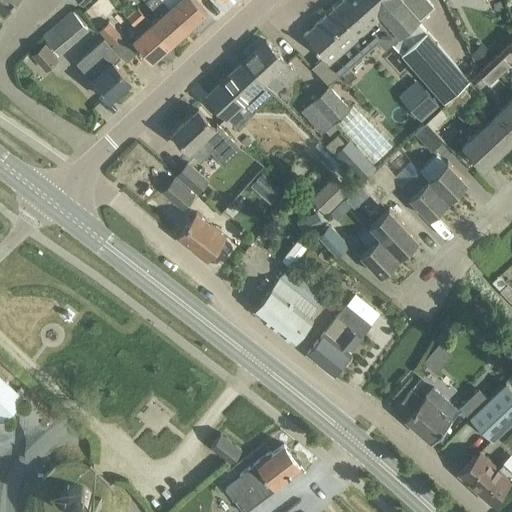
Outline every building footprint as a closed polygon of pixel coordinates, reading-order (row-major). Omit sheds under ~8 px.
[(0,0),(0,11),(5,15),(16,0),(0,0)] [(160,17),(153,24),(171,44),(188,28),(183,22),(163,0),(147,0),(147,1),(160,17)] [(179,0),(170,8),(183,22),(188,28),(207,12),(196,0),(179,0)] [(433,5),(428,0),(342,0),(304,34),(318,49),(340,74),(378,41),(384,48),(392,42),(400,51),(424,30),(417,22),(420,18),(419,17),(433,5)] [(171,44),(153,24),(139,8),(128,18),(135,26),(136,25),(142,33),(132,42),(141,51),(143,50),(152,60),(171,44)] [(43,36),(59,53),(87,28),(72,11),(58,22),(43,36)] [(100,30),(113,45),(122,37),(109,22),(100,30)] [(400,51),(443,100),(467,79),(424,30),(400,51)] [(104,38),(78,61),(93,78),(92,79),(109,99),(130,80),(115,62),(121,57),(104,38)] [(267,40),(246,59),(275,92),(296,72),(267,40)] [(29,53),(43,69),(56,58),(42,42),(29,53)] [(485,46),(474,57),(480,64),(492,53),(485,46)] [(504,57),(493,67),(500,75),(511,64),(504,57)] [(275,92),(246,59),(208,95),(227,116),(243,102),(253,112),(275,92)] [(493,67),(482,77),(489,85),(500,75),(493,67)] [(417,80),(399,95),(422,121),(440,105),(417,80)] [(313,101),(333,122),(349,108),(328,86),(313,101)] [(462,87),(452,97),(459,104),(469,95),(462,87)] [(459,104),(452,97),(441,107),(448,114),(459,104)] [(511,97),(499,110),(511,124),(511,97)] [(196,156),(207,146),(224,164),(242,148),(217,122),(214,125),(199,109),(173,132),(196,156)] [(511,124),(499,110),(481,127),(502,150),(511,140),(511,124)] [(415,132),(433,151),(444,140),(426,122),(415,132)] [(502,150),(481,127),(462,144),(484,167),(502,150)] [(333,153),(343,140),(333,133),(324,145),(333,153)] [(351,139),(335,154),(362,182),(378,166),(351,139)] [(437,154),(421,170),(449,200),(468,181),(448,160),(445,163),(437,154)] [(177,174),(197,191),(208,179),(188,162),(177,174)] [(373,173),(390,190),(400,180),(383,162),(373,173)] [(421,170),(420,169),(401,186),(411,196),(410,197),(430,218),(449,200),(421,170)] [(390,190),(373,173),(360,185),(376,203),(390,190)] [(311,200),(326,215),(351,191),(336,175),(311,200)] [(195,195),(174,178),(163,191),(184,209),(195,195)] [(370,226),(400,256),(419,238),(390,207),(370,226)] [(198,251),(208,259),(226,235),(196,212),(178,235),(198,251)] [(319,237),(336,255),(348,244),(331,226),(319,237)] [(353,243),(352,245),(381,275),(400,256),(370,226),(353,243)] [(308,244),(299,237),(282,259),(291,266),(308,244)] [(273,285),(254,309),(295,341),(313,319),(310,315),(326,297),(289,266),(273,285)] [(501,290),(511,301),(511,299),(511,287),(508,283),(501,290)] [(362,336),(372,324),(347,303),(307,352),(334,373),(363,337),(362,336)] [(433,371),(447,352),(435,343),(421,361),(433,371)] [(511,347),(501,349),(503,365),(511,363),(511,347)] [(0,417),(3,420),(24,398),(0,376),(0,417)] [(489,399),(470,417),(493,440),(511,421),(511,388),(506,382),(489,399)] [(411,389),(396,406),(407,416),(407,417),(432,440),(459,408),(434,386),(423,399),(411,389)] [(489,399),(479,389),(460,407),(470,417),(489,399)] [(211,445),(232,461),(242,449),(221,432),(211,445)] [(241,476),(225,488),(243,511),(244,511),(291,477),(289,475),(301,466),(284,443),(272,452),(271,450),(240,473),(241,476)] [(459,473),(491,503),(511,480),(511,469),(504,461),(498,467),(480,450),(459,473)] [(60,499),(60,502),(61,505),(61,506),(62,508),(63,509),(64,511),(88,511),(90,510),(91,508),(92,507),(92,505),(93,503),(93,502),(93,500),(93,498),(92,497),(91,494),(90,493),(89,491),(88,490),(87,489),(86,488),(84,487),(82,486),(79,485),(76,485),(73,485),(70,486),(68,487),(67,488),(65,490),(64,491),(63,493),(62,494),(61,496),(61,497),(60,499)]
